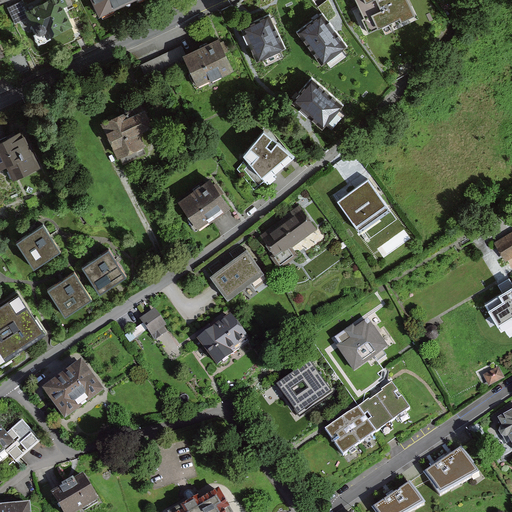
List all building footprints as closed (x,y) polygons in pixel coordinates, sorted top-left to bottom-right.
[(15,23),(30,16),(26,8),(27,8),(22,0),(21,0),(7,7),(15,23)] [(40,21),(47,35),(72,23),(64,5),(68,3),(66,0),(43,0),(27,8),(26,8),(30,16),(34,24),(40,21)] [(92,0),(100,14),(128,0),(92,0)] [(368,30),(399,16),(402,21),(416,14),(409,0),(357,0),(365,15),(361,16),(368,30)] [(272,12),(270,8),(237,24),(244,40),(255,63),(261,60),(264,66),(286,56),(283,49),(288,47),(277,23),(280,22),(275,11),(272,12)] [(295,30),(320,64),(326,61),(330,67),(348,54),(344,48),(347,46),(332,26),(319,8),(308,16),(310,19),(295,30)] [(183,56),(199,88),(233,71),(217,39),(183,56)] [(346,103),(311,73),(298,88),(296,86),(289,94),(291,96),(287,100),(303,114),(322,131),(327,126),(331,130),(347,112),(342,108),(346,103)] [(154,134),(146,113),(129,120),(127,115),(106,123),(123,165),(147,155),(141,139),(154,134)] [(243,152),(266,180),(267,182),(277,174),(274,170),(295,154),(277,138),(271,145),(267,141),(272,134),(264,127),(243,152)] [(13,178),(40,166),(22,128),(0,137),(0,167),(7,164),(13,178)] [(186,218),(195,231),(232,205),(211,176),(179,199),(190,215),(186,218)] [(391,209),(368,177),(338,199),(360,230),(391,209)] [(300,204),(260,233),(273,251),(270,254),(279,267),(297,254),(292,246),(317,228),(300,204)] [(44,224),(17,242),(35,269),(62,252),(44,224)] [(511,231),(494,241),(505,260),(511,255),(511,231)] [(210,274),(227,298),(264,272),(247,248),(210,274)] [(110,251),(83,268),(100,295),(127,278),(110,251)] [(75,273),(47,290),(64,317),(92,299),(75,273)] [(501,332),(511,325),(511,289),(508,291),(485,305),(501,332)] [(0,366),(0,367),(20,354),(18,351),(46,333),(20,293),(0,306),(0,366)] [(166,325),(155,308),(139,318),(143,323),(147,330),(154,341),(167,332),(163,327),(166,325)] [(248,337),(231,313),(210,328),(208,326),(195,336),(217,366),(222,362),(225,363),(228,361),(228,358),(234,354),(233,352),(248,342),(246,339),(248,337)] [(336,346),(354,371),(374,356),(378,362),(387,355),(384,351),(388,347),(368,319),(353,329),(351,325),(335,337),(339,343),(336,346)] [(428,339),(430,340),(433,340),(435,340),(437,339),(439,337),(440,334),(440,331),(439,329),(437,327),(435,326),(432,325),(430,326),(428,327),(426,328),(425,330),(425,333),(425,335),(426,337),(428,339)] [(42,388),(65,419),(82,407),(81,405),(86,401),(88,403),(105,391),(82,360),(42,388)] [(297,369),(276,384),(299,418),(333,394),(310,361),(297,369)] [(505,378),(499,367),(483,375),(489,386),(505,378)] [(368,398),(358,405),(364,414),(368,412),(371,417),(368,420),(377,431),(410,408),(402,396),(398,399),(394,393),(398,390),(392,382),(381,389),(382,391),(378,394),(370,400),(368,398)] [(343,455),(377,431),(368,420),(364,414),(358,405),(354,408),(337,420),(325,429),(332,439),(331,442),(334,443),(343,455)] [(511,414),(500,421),(504,429),(500,431),(505,442),(509,439),(511,445),(511,414)] [(22,420),(7,433),(0,424),(0,462),(9,455),(16,463),(41,441),(22,420)] [(145,463),(140,447),(120,452),(125,468),(145,463)] [(439,499),(479,476),(464,449),(423,473),(439,499)] [(51,492),(62,511),(77,511),(88,506),(89,507),(98,502),(97,500),(98,500),(83,473),(74,479),(73,477),(61,484),(63,486),(51,492)] [(411,482),(373,507),(375,511),(411,511),(426,504),(411,482)] [(232,511),(219,488),(200,499),(198,496),(196,496),(194,492),(191,490),(189,489),(186,490),(185,492),(184,494),(185,497),(187,502),(168,511),(232,511)] [(0,511),(31,511),(30,502),(0,504),(0,511)]
